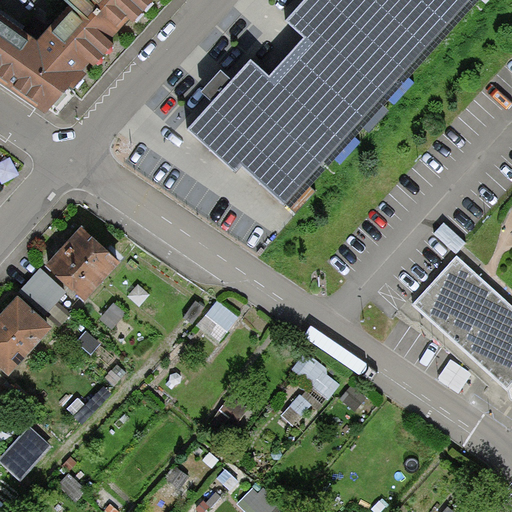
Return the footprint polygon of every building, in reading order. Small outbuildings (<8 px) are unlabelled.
[(57,0),(72,13),(38,50),(0,19),(0,85),(51,121),(72,98),(79,104),(173,0),(57,0)] [(287,205),(471,0),(304,0),(287,19),(307,37),(270,77),(250,59),(232,80),(221,69),(200,91),(212,102),(189,128),(237,171),(243,165),(287,205)] [(84,233),(49,274),(82,302),(117,261),(84,233)] [(511,304),(460,256),(418,302),(508,383),(511,378),(511,304)] [(40,274),(22,294),(47,317),(65,294),(40,274)] [(21,300),(0,324),(0,366),(12,377),(54,329),(21,300)]
